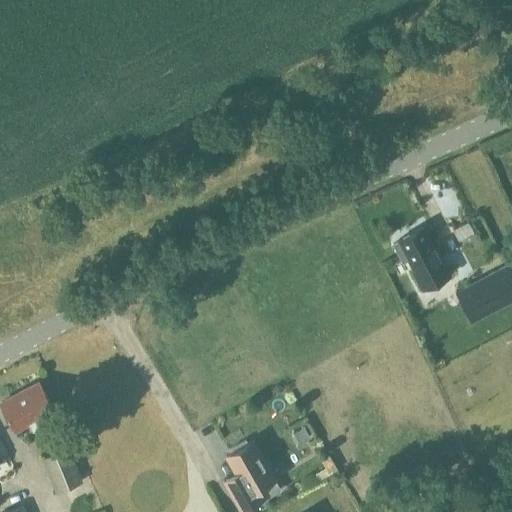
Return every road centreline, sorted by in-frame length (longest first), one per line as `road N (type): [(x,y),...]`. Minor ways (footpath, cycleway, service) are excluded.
road 1 (tertiary): [(0,355),(511,113)]
road 2 (unknown): [(102,302),(218,511)]
